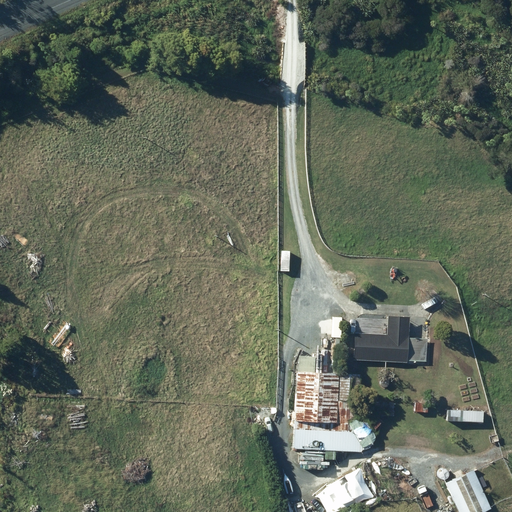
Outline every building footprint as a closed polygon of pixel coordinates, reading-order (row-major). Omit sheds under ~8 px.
[(340,312),(330,312),(329,334),(339,334),(340,312)] [(349,333),(348,360),(404,363),(406,317),(383,316),(382,335),(349,333)] [(313,356),(292,355),(287,464),(319,466),(319,459),(332,460),(333,452),(361,453),(361,450),(375,441),(358,414),(344,423),(350,432),(333,431),(335,374),(312,373),(313,356)] [(347,356),(337,358),(341,373),(350,370),(347,356)] [(482,412),(442,410),(442,420),(481,423),(482,412)] [(467,471),(439,484),(452,511),(479,511),(485,509),(467,471)]
